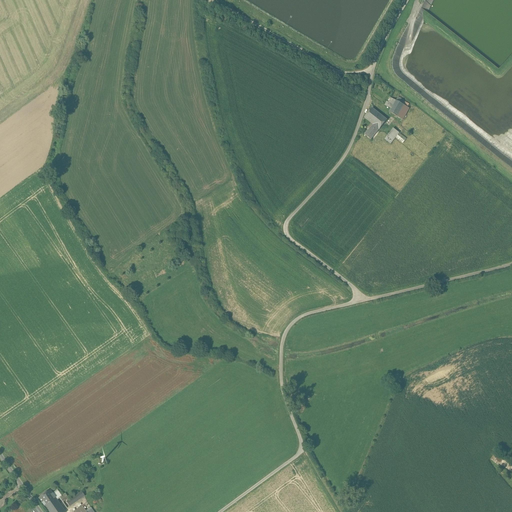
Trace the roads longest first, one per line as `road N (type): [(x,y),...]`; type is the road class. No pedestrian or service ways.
road 1 (unclassified): [(364,300),(283,225),(348,154),(373,67),(406,0)]
road 2 (unclassified): [(220,511),(303,445),(282,391),(288,328),(307,313),(364,300)]
road 3 (unclassified): [(364,300),(511,264)]
